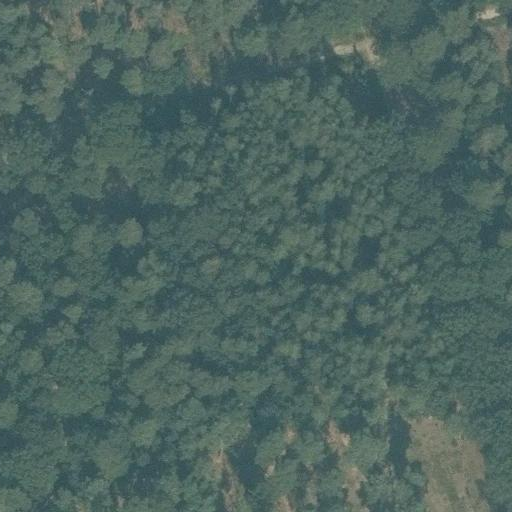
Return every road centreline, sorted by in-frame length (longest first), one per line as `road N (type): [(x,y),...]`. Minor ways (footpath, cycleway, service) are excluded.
road 1 (track): [(0,153),(511,2)]
road 2 (track): [(359,0),(396,120),(511,408)]
